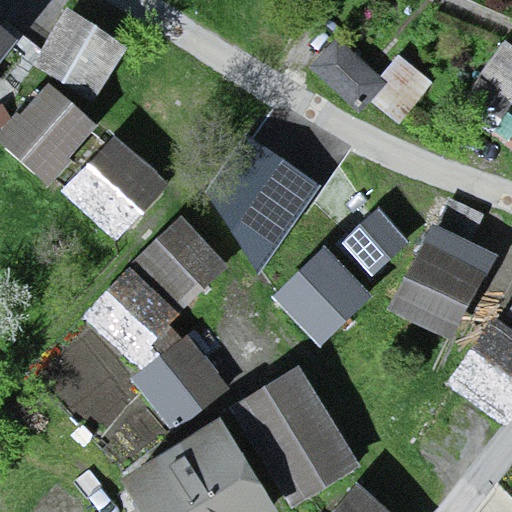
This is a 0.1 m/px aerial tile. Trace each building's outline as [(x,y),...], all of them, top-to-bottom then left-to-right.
[(119,48),(68,16),(39,64),(90,95),(119,48)] [(0,51),(10,40),(0,31),(0,51)] [(380,82),(337,43),(315,67),(358,107),(369,95),(380,82)] [(511,96),(511,51),(505,47),(472,96),(500,114),(511,96)] [(427,84),(399,60),(380,82),(369,95),(397,118),(427,84)] [(90,126),(48,90),(5,140),(47,176),(90,126)] [(158,184),(114,142),(69,191),(114,232),(158,184)] [(312,187),(248,144),(212,193),(258,267),(312,187)] [(403,243),(376,213),(345,241),(372,272),(403,243)] [(180,224),(136,265),(175,306),(219,265),(180,224)] [(487,261),(432,232),(394,304),(450,333),(487,261)] [(365,298),(323,254),(278,296),(320,340),(365,298)] [(172,314),(128,275),(89,317),(133,357),(172,314)] [(511,338),(493,324),(452,380),(503,417),(511,404),(511,338)] [(220,389),(185,342),(136,378),(170,425),(220,389)] [(351,465),(296,374),(236,411),(291,501),(351,465)] [(265,511),(214,429),(128,482),(146,511),(265,511)] [(377,511),(355,493),(338,511),(377,511)]
